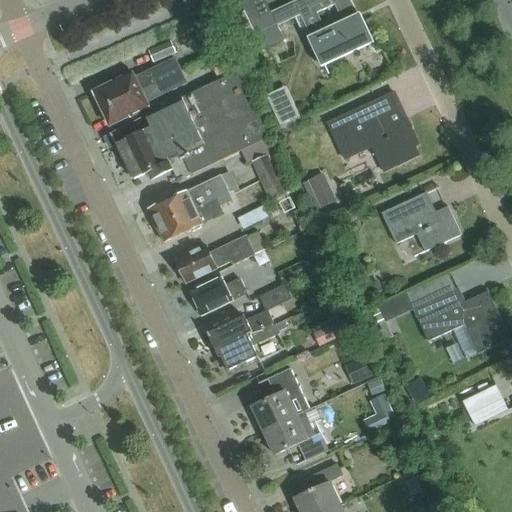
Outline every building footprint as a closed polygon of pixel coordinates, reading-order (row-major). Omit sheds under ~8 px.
[(349,0),(298,0),(293,3),(294,4),(250,24),(264,53),(285,43),(278,27),(300,17),(323,67),(370,46),(349,0)] [(204,55),(208,62),(230,51),(217,23),(206,28),(216,49),(204,55)] [(154,66),(181,54),(176,43),(149,54),(154,66)] [(241,73),(230,51),(208,62),(211,70),(223,64),(230,78),(241,73)] [(175,62),(135,81),(133,78),(96,96),(103,111),(181,73),(175,62)] [(181,73),(103,111),(104,114),(102,115),(108,126),(110,125),(111,128),(148,110),(147,106),(187,87),(181,73)] [(146,119),(112,137),(135,183),(148,177),(153,187),(174,176),(176,179),(190,172),(193,179),(205,173),(269,141),(237,76),(146,119)] [(395,94),(329,125),(345,159),(377,144),(389,170),(384,172),(384,173),(420,157),(417,150),(421,148),(407,119),(393,126),(382,101),(396,95),(395,94)] [(296,109),(276,118),(281,129),(301,119),(296,109)] [(260,179),(274,173),(267,157),(253,164),(260,179)] [(274,173),(260,179),(266,193),(280,186),(274,173)] [(216,202),(219,209),(237,201),(234,194),(230,195),(222,178),(186,196),(186,195),(181,197),(178,197),(170,200),(167,204),(149,213),(157,230),(216,202)] [(337,203),(331,190),(318,196),(312,182),(306,185),(318,212),(337,203)] [(266,193),(271,204),(289,195),(284,184),(280,186),(266,193)] [(394,242),(409,235),(415,232),(425,254),(461,238),(448,211),(436,217),(426,195),(382,215),(394,242)] [(216,202),(157,230),(164,245),(203,227),(202,226),(223,216),(219,209),(216,202)] [(269,205),(244,216),(249,227),(274,216),(269,205)] [(309,229),(300,210),(293,214),(301,230),(303,232),(309,229)] [(248,238),(236,243),(245,262),(256,256),(248,238)] [(236,243),(226,249),(233,263),(234,267),(245,262),(236,243)] [(226,249),(224,249),(210,256),(207,248),(204,250),(203,247),(194,251),(195,254),(176,263),(177,266),(174,268),(179,277),(182,275),(187,287),(232,265),(231,264),(233,263),(226,249)] [(279,275),(284,286),(312,272),(306,261),(279,275)] [(247,296),(240,282),(226,289),(226,288),(222,281),(192,296),(190,297),(196,311),(199,310),(202,318),(246,297),(247,296)] [(368,286),(373,296),(383,291),(378,281),(368,286)] [(292,300),(286,286),(260,298),(266,312),(292,300)] [(459,291),(414,312),(429,344),(454,332),(468,361),(479,356),(511,341),(489,294),(466,305),(459,291)] [(215,352),(218,350),(273,325),(268,313),(247,323),(245,320),(211,336),(208,332),(206,334),(215,352)] [(306,323),(302,316),(290,321),(294,329),(306,323)] [(343,321),(314,335),(320,347),(349,333),(343,321)] [(279,338),(273,325),(218,350),(229,375),(259,361),(254,349),(279,338)] [(358,352),(352,341),(341,346),(347,357),(358,352)] [(357,384),(375,376),(369,362),(350,370),(357,384)] [(268,381),(276,399),(253,410),(264,434),(297,418),(283,388),(296,382),(290,371),(268,381)] [(385,392),(380,380),(368,385),(373,397),(385,392)] [(489,398),(493,408),(510,400),(505,390),(489,398)] [(385,396),(371,402),(377,416),(364,422),(371,435),(398,422),(385,396)] [(315,446),(312,439),(316,437),(310,425),(322,420),(317,409),(297,418),(264,434),(275,457),(299,446),(307,463),(329,453),(324,442),(315,446)] [(300,511),(332,511),(342,508),(331,484),(344,478),(338,467),(305,482),(310,494),(295,500),(300,511)] [(437,511),(432,501),(410,511),(437,511)]
